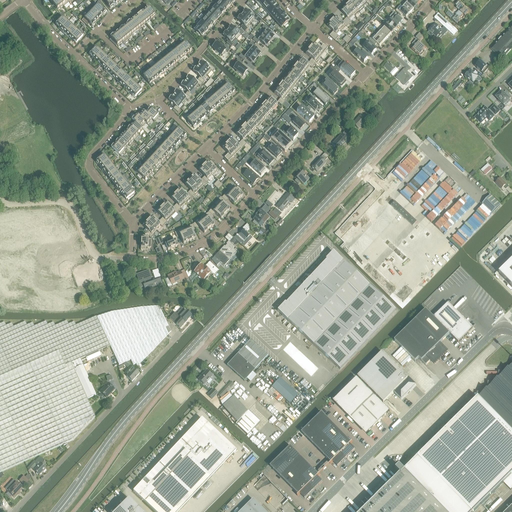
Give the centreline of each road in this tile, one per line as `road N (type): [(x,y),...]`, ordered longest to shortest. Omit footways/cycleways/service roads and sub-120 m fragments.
road 1 (primary): [(58,511),(135,407),(434,84)]
road 2 (unclassified): [(311,511),(503,327)]
road 3 (unknown): [(410,222),(455,179),(463,183),(474,209),(448,244),(404,284),(381,276),(376,257)]
road 4 (residential): [(247,0),(159,102),(126,108)]
road 5 (residential): [(255,195),(365,74)]
road 6 (residential): [(207,148),(312,27)]
road 7 (residential): [(130,260),(164,260),(210,241),(255,195)]
road 8 (residential): [(131,222),(87,161),(126,108)]
road 9 (residential): [(101,258),(66,203),(0,198)]
